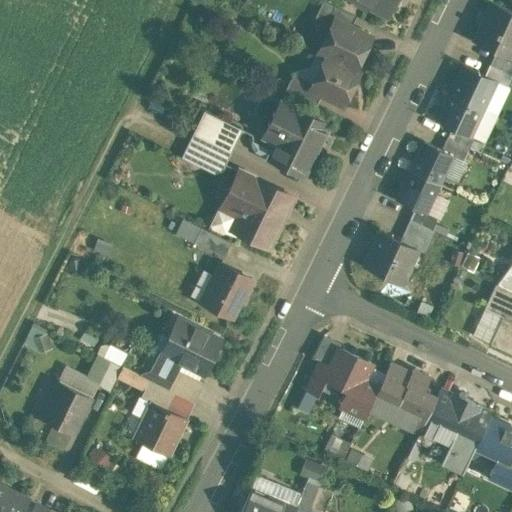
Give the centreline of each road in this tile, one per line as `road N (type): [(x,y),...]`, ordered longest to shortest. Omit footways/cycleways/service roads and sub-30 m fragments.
road 1 (track): [(184,0),(0,368)]
road 2 (residential): [(311,284),(454,0)]
road 3 (residential): [(191,511),(311,284)]
road 4 (residential): [(511,376),(311,284)]
